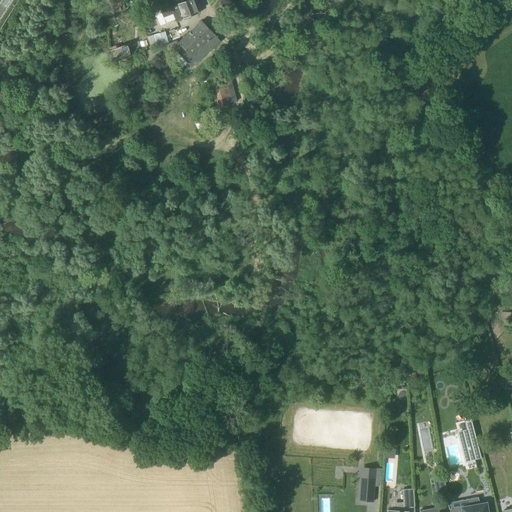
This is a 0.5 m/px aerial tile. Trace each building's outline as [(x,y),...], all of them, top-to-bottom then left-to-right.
[(176,22),(198,14),(193,0),(188,0),(170,7),(170,8),(161,11),(164,18),(173,14),(176,22)] [(124,4),(121,5),(121,2),(114,4),(116,12),(123,10),(123,8),(125,8),(124,4)] [(209,44),(207,41),(214,35),(201,21),(178,43),(181,46),(176,51),(188,63),(209,44)] [(155,47),(167,42),(164,33),(152,37),(155,47)] [(158,57),(171,54),(167,42),(155,47),(158,57)] [(221,105),(231,102),(236,101),(233,86),(226,87),(217,90),(221,105)] [(108,132),(118,124),(113,119),(104,127),(108,132)] [(186,159),(177,162),(182,178),(191,174),(186,159)] [(470,419),(464,421),(466,429),(475,461),(481,459),(470,419)] [(466,429),(457,432),(465,463),(475,461),(466,429)] [(363,475),(361,501),(374,502),(375,476),(363,475)] [(438,497),(447,495),(444,477),(438,478),(438,483),(436,484),(438,497)] [(403,507),(414,506),(414,489),(402,489),(403,507)] [(488,511),(486,503),(479,504),(478,498),(468,500),(469,506),(450,509),(450,511),(488,511)]
